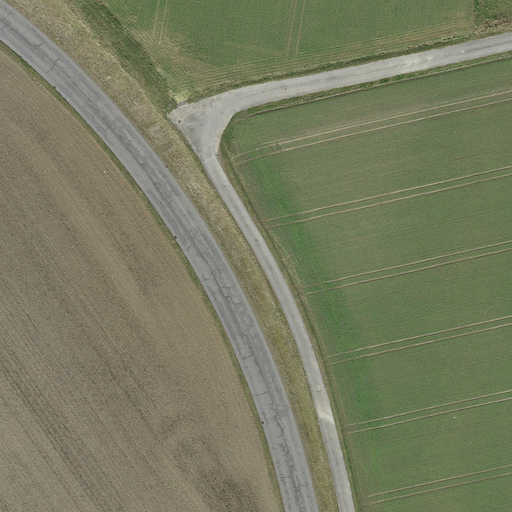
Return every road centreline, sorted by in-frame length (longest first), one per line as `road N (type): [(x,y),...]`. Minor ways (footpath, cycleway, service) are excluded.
road 1 (track): [(511,38),(247,97),(222,108),(211,124),(213,166),(302,335),(348,511)]
road 2 (unclassified): [(298,511),(262,376),(186,217),(130,141),(0,12)]
